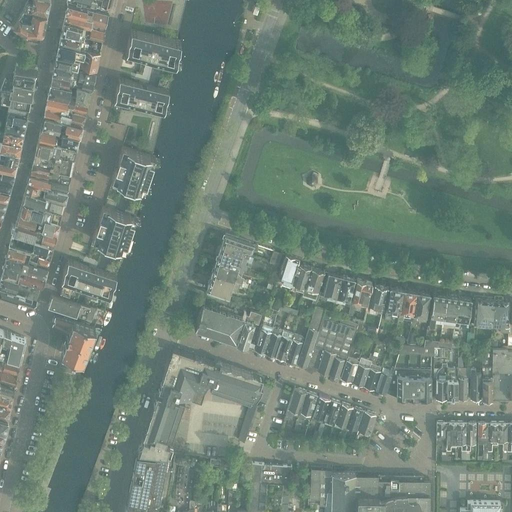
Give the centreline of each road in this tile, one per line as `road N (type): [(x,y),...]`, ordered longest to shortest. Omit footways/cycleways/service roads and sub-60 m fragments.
road 1 (residential): [(120,0),(36,322)]
road 2 (residential): [(202,215),(394,268),(511,284)]
road 3 (residential): [(398,407),(384,463),(256,451),(283,366)]
road 4 (residential): [(202,215),(277,0)]
road 5 (unclassified): [(4,511),(44,339),(36,322)]
road 6 (residential): [(111,511),(163,330)]
road 7 (residential): [(163,330),(283,366)]
road 8 (residential): [(283,366),(398,407)]
road 9 (residential): [(163,330),(202,215)]
